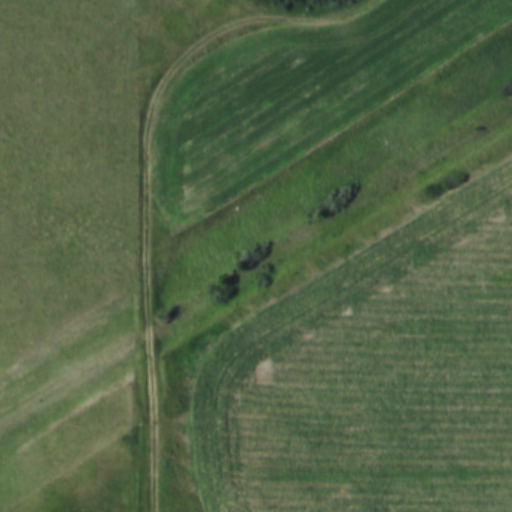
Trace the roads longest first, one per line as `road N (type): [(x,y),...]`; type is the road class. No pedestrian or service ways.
road 1 (track): [(153,511),(147,147),(157,105),(198,50),(238,26),(331,22),(382,0)]
road 2 (track): [(0,424),(511,104)]
